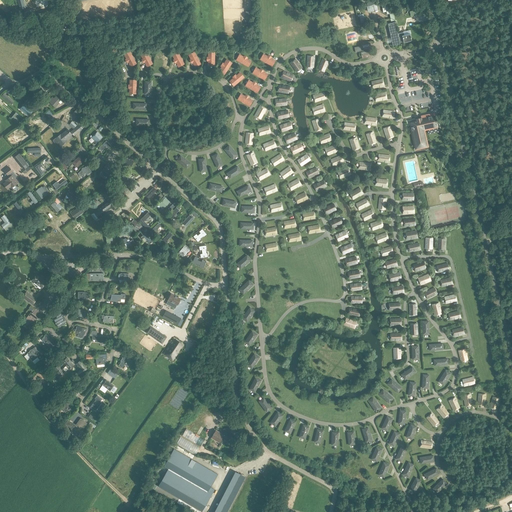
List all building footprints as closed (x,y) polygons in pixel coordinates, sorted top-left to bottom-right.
[(36,0),(37,1),(35,1),(37,8),(41,7),(41,9),(48,8),(48,5),(47,0),(36,0)] [(294,2),(290,2),(290,8),(294,8),(294,10),(298,9),(298,8),(301,8),(301,1),(298,1),(297,0),(296,0),(293,0),(294,2)] [(264,4),(261,5),(261,11),(265,11),(265,12),(269,12),(269,11),(272,11),(272,4),(268,4),(268,3),(264,3),(264,4)] [(294,19),(291,19),(291,26),(295,25),(295,27),(299,27),(299,25),(302,25),(302,19),(298,19),(298,17),(294,17),(294,19)] [(50,24),(49,18),(34,23),(35,28),(50,24)] [(265,22),(262,22),(262,28),(265,28),(265,30),(269,30),(269,28),(273,28),(272,22),(269,22),(269,20),(265,20),(265,22)] [(388,24),(391,37),(387,38),(388,43),(392,42),(393,46),(400,44),(399,43),(403,42),(402,37),(399,38),(397,34),(396,27),(398,26),(397,22),(388,24)] [(403,32),(397,34),(399,38),(402,37),(403,42),(411,41),(410,34),(408,34),(404,35),(403,32)] [(295,36),(292,37),(292,43),(296,43),(296,44),(300,44),(300,43),(303,42),(303,36),(299,36),(299,35),(295,35),(295,36)] [(267,37),(264,42),(267,44),(266,45),(270,47),(270,46),(273,47),(276,42),(274,40),(274,39),(271,37),(270,38),(267,37)] [(130,51),(124,54),(126,58),(130,67),(136,64),(130,51)] [(146,52),(141,55),(143,59),(145,63),(146,65),(146,66),(147,67),(153,64),(152,63),(146,52)] [(178,52),(172,55),(173,56),(175,60),(177,64),(178,66),(178,67),(179,67),(184,64),(179,53),(178,52)] [(194,52),(188,55),(191,59),(193,63),(195,67),(196,67),(201,64),(194,52)] [(215,66),(215,52),(208,52),(208,57),(207,57),(207,61),(208,61),(208,66),(215,66)] [(267,55),(266,56),(264,54),(261,59),(272,66),(275,60),(270,58),(271,57),(267,55)] [(244,56),(244,57),(240,55),(237,60),(248,66),(251,61),(248,59),(248,58),(244,56)] [(219,70),(225,74),(232,63),(226,59),(224,63),(223,62),(220,66),(221,66),(219,70)] [(296,72),(302,68),(295,59),(290,63),(296,72)] [(324,72),(328,62),(322,59),(318,69),(324,72)] [(260,69),(260,70),(256,68),(253,73),(264,79),(267,74),(264,72),(265,71),(260,69)] [(291,82),(294,76),(283,71),(281,77),(291,82)] [(232,78),(233,79),(230,81),(234,86),(244,77),(240,73),(236,75),(236,74),(232,78)] [(373,88),(384,86),(382,79),(371,82),(373,88)] [(257,92),(260,87),(257,85),(258,83),(254,81),(253,83),(249,80),(246,86),(257,92)] [(42,94),(48,89),(42,82),(36,87),(42,94)] [(289,93),(290,87),(279,85),(278,91),(289,93)] [(315,102),(326,99),(324,92),(313,96),(315,102)] [(376,102),(387,99),(385,92),(374,95),(376,102)] [(245,95),(245,96),(241,94),(238,99),(249,106),(252,100),(249,99),(250,97),(245,95)] [(60,100),(56,96),(54,98),(52,97),(49,101),(50,103),(55,108),(59,103),(58,102),(60,100)] [(34,109),(27,103),(26,103),(21,109),(28,115),(34,109)] [(314,115),(325,111),(323,105),(312,108),(314,115)] [(260,106),(255,116),(261,119),(266,109),(260,106)] [(84,117),(76,110),(74,113),(78,117),(75,121),(78,124),(84,117)] [(278,119),(289,117),(287,110),(277,113),(278,119)] [(394,118),(395,111),(383,110),(382,117),(394,118)] [(420,120),(409,123),(415,149),(426,147),(423,130),(433,128),(432,127),(436,126),(434,113),(423,116),(423,118),(420,118),(420,120)] [(376,125),(377,118),(365,117),(364,124),(376,125)] [(315,132),(322,130),(318,119),(312,121),(315,132)] [(282,132),(292,128),(290,122),(280,126),(282,132)] [(355,131),(356,124),(344,123),(343,129),(355,131)] [(258,128),(260,136),(271,133),(269,125),(258,128)] [(387,139),(393,137),(390,126),(383,128),(387,139)] [(72,134),(67,129),(61,135),(60,135),(55,139),(60,144),(61,144),(62,146),(67,141),(66,140),(72,134)] [(18,144),(30,137),(27,130),(15,137),(18,144)] [(98,132),(92,138),(95,141),(94,141),(93,143),(95,145),(97,143),(103,137),(98,132)] [(370,145),(376,143),(373,132),(366,134),(367,137),(370,145)] [(287,144),(297,139),(294,133),(284,137),(287,144)] [(321,144),(332,140),(329,133),(319,138),(321,144)] [(353,151),(359,148),(356,138),(349,140),(353,151)] [(106,140),(99,147),(102,150),(106,146),(109,148),(111,146),(106,140)] [(263,144),(266,151),(277,147),(274,140),(263,144)] [(293,154),(303,149),(300,143),(290,148),(293,154)] [(224,149),(233,160),(238,155),(229,145),(224,149)] [(327,155),(338,151),(335,145),(325,149),(327,155)] [(41,156),(40,148),(27,148),(28,153),(34,153),(35,156),(41,156)] [(251,166),(258,163),(253,152),(247,155),(251,166)] [(20,153),(14,157),(24,170),(24,169),(29,166),(30,165),(20,153)] [(218,153),(212,156),(217,168),(223,165),(218,153)] [(271,159),(275,166),(285,160),(281,153),(271,159)] [(307,154),(298,160),(302,166),(311,160),(307,154)] [(389,162),(390,155),(378,154),(378,161),(389,162)] [(80,155),(73,162),(77,167),(84,160),(80,155)] [(187,169),(191,163),(181,155),(177,161),(187,169)] [(333,166),(344,162),(341,155),(330,160),(333,166)] [(124,160),(122,160),(120,164),(122,165),(131,169),(134,161),(129,160),(130,159),(127,157),(127,159),(125,158),(124,160)] [(205,159),(198,159),(200,172),(207,171),(205,159)] [(370,170),(371,163),(359,162),(358,169),(370,170)] [(45,173),(44,171),(41,168),(43,166),(41,163),(35,168),(42,176),(45,173)] [(106,165),(103,171),(111,175),(114,169),(106,165)] [(12,176),(9,178),(6,181),(7,182),(4,184),(8,189),(11,186),(11,187),(18,182),(14,176),(12,173),(13,172),(9,166),(4,170),(8,176),(10,174),(12,176)] [(81,176),(85,173),(87,175),(87,174),(89,175),(92,172),(87,166),(78,173),(81,176)] [(280,173),(284,179),(294,172),(289,166),(280,173)] [(238,167),(227,174),(230,179),(241,171),(238,167)] [(316,167),(306,172),(309,178),(319,174),(316,167)] [(257,174),(261,180),(271,175),(267,168),(257,174)] [(340,179),(351,174),(348,168),(337,172),(340,179)] [(131,180),(128,173),(119,178),(122,184),(131,180)] [(291,190),(301,185),(298,179),(288,184),(291,190)] [(387,187),(388,180),(376,179),(375,185),(387,187)] [(65,180),(60,184),(58,181),(53,185),(58,190),(68,183),(65,180)] [(323,180),(314,185),(317,192),(326,187),(323,180)] [(209,189),(209,190),(222,193),(223,186),(210,183),(209,187),(209,189)] [(266,195),(277,191),(275,184),(264,188),(266,195)] [(248,185),(237,191),(240,197),(251,191),(248,185)] [(38,190),(36,191),(38,193),(42,198),(48,194),(47,193),(43,188),(42,187),(38,190)] [(353,199),(363,194),(359,188),(350,193),(353,199)] [(71,191),(69,192),(69,193),(71,196),(69,197),(73,202),(77,199),(71,191)] [(30,202),(32,204),(34,202),(35,204),(38,202),(30,192),(27,194),(32,200),(30,202)] [(297,204),(308,199),(305,192),(294,197),(297,204)] [(113,201),(109,204),(111,208),(113,210),(117,207),(126,201),(129,199),(125,194),(114,202),(113,201)] [(170,201),(165,197),(158,204),(163,209),(170,201)] [(385,210),(386,199),(379,198),(378,209),(385,210)] [(224,199),(222,205),(235,208),(237,202),(224,199)] [(359,210),(369,205),(366,199),(356,204),(359,210)] [(17,213),(19,216),(22,214),(25,212),(17,202),(14,204),(20,211),(17,213)] [(53,203),(50,206),(57,213),(62,208),(58,204),(56,206),(53,203)] [(108,203),(94,213),(98,219),(105,214),(104,213),(111,208),(109,204),(108,204),(108,203)] [(271,212),(283,210),(281,203),(270,205),(271,212)] [(326,215),(336,210),(333,204),(323,209),(326,215)] [(75,210),(79,216),(85,212),(80,206),(75,210)] [(135,206),(132,208),(134,211),(131,213),(134,216),(139,211),(135,206)] [(176,207),(169,216),(172,218),(174,216),(175,217),(177,215),(176,214),(179,210),(176,208),(176,207)] [(364,221),(375,216),(371,210),(361,215),(364,221)] [(44,213),(47,216),(45,217),(49,222),(53,218),(48,211),(44,213)] [(151,218),(150,216),(151,214),(149,212),(141,219),(144,222),(146,219),(148,221),(151,218)] [(304,220),(315,218),(314,212),(302,214),(304,220)] [(11,223),(4,215),(1,218),(5,222),(1,225),(4,228),(11,223)] [(333,228),(343,223),(340,217),(330,222),(333,228)] [(404,226),(415,225),(415,218),(403,220),(404,226)] [(142,226),(134,219),(132,222),(135,225),(132,228),(136,232),(139,228),(141,229),(143,227),(142,226)] [(285,229),(296,226),(295,220),(283,222),(285,229)] [(373,230),(383,226),(381,220),(370,224),(373,230)] [(11,223),(4,228),(8,233),(14,228),(12,225),(11,223)] [(161,226),(158,223),(151,230),(156,236),(159,233),(157,231),(158,229),(161,226)] [(29,225),(24,228),(26,234),(29,232),(31,237),(34,236),(29,225)] [(309,234),(320,232),(319,225),(308,227),(309,234)] [(266,236),(277,234),(276,227),(264,229),(266,236)] [(53,228),(41,238),(61,254),(68,245),(65,240),(53,228)] [(196,234),(193,236),(198,242),(201,239),(199,236),(201,234),(203,237),(204,237),(207,234),(202,229),(199,232),(200,233),(198,235),(196,234)] [(151,241),(144,230),(140,232),(143,235),(141,237),(144,240),(146,239),(148,243),(151,241)] [(338,241),(348,237),(345,231),(335,235),(338,241)] [(406,240),(417,238),(416,231),(405,233),(406,240)] [(173,236),(172,236),(173,235),(170,233),(162,241),(165,244),(169,239),(170,239),(173,236)] [(289,242),(301,240),(299,233),(288,235),(289,242)] [(378,243),(388,239),(386,233),(375,237),(378,243)] [(126,238),(122,240),(126,247),(135,243),(133,240),(130,241),(129,239),(127,240),(126,238)] [(266,252),(278,250),(276,243),(265,245),(266,252)] [(409,252),(420,250),(419,243),(408,245),(409,252)] [(179,252),(184,256),(188,252),(189,253),(191,251),(189,250),(190,249),(186,244),(179,252)] [(343,254),(353,250),(351,244),(340,248),(343,254)] [(206,245),(199,246),(200,251),(202,250),(203,254),(200,254),(201,258),(208,257),(208,253),(207,253),(204,253),(203,250),(206,250),(207,249),(206,245)] [(382,257),(393,253),(391,246),(380,250),(382,257)] [(247,255),(237,264),(241,269),(251,260),(247,255)] [(196,257),(193,264),(197,265),(198,262),(202,263),(200,266),(204,268),(207,261),(203,260),(202,262),(199,260),(199,258),(196,257)] [(347,266),(357,263),(356,257),(345,260),(347,266)] [(387,269),(397,265),(395,259),(385,262),(387,269)] [(415,272),(426,268),(424,262),(413,265),(415,272)] [(438,272),(449,270),(448,263),(437,266),(438,272)] [(68,267),(60,276),(69,284),(78,275),(68,267)] [(349,279),(360,277),(359,270),(348,272),(349,279)] [(390,282),(401,279),(400,272),(389,275),(390,282)] [(32,278),(33,279),(32,280),(42,288),(46,282),(37,274),(36,276),(35,275),(33,276),(32,278)] [(420,285),(431,281),(428,274),(418,279),(420,285)] [(442,287),(452,284),(451,278),(440,280),(442,287)] [(249,280),(239,290),(243,294),(244,294),(253,285),(249,280)] [(351,291),(362,290),(361,283),(350,284),(351,291)] [(393,295),(404,292),(403,286),(392,288),(393,295)] [(427,299),(437,294),(434,288),(424,293),(427,299)] [(31,302),(34,298),(26,292),(23,297),(31,302)] [(177,305),(181,299),(171,294),(168,300),(177,305)] [(446,304),(457,301),(455,294),(444,297),(446,304)] [(435,315),(441,314),(439,303),(432,305),(435,315)] [(243,318),(248,322),(256,310),(251,306),(243,318)] [(88,312),(77,308),(76,315),(88,318),(90,313),(88,312)] [(359,317),(360,310),(349,308),(348,314),(359,317)] [(31,312),(26,318),(33,323),(37,317),(36,316),(39,311),(35,309),(34,310),(33,312),(32,313),(31,312)] [(166,311),(163,317),(176,324),(178,325),(181,319),(166,311)] [(450,320),(460,318),(459,311),(448,314),(450,320)] [(165,333),(170,324),(151,314),(146,322),(165,333)] [(62,315),(54,319),(58,327),(65,323),(64,322),(66,321),(64,319),(65,318),(64,316),(63,317),(62,315)] [(354,329),(356,322),(346,319),(344,325),(354,329)] [(149,326),(145,332),(160,342),(164,336),(149,326)] [(76,327),(74,336),(81,338),(81,337),(83,338),(84,335),(85,335),(86,329),(76,327)] [(454,336),(464,334),(463,327),(452,330),(454,336)] [(252,331),(245,342),(250,346),(257,335),(252,331)] [(43,340),(51,349),(55,344),(46,334),(45,336),(43,338),(44,339),(43,340)] [(97,334),(93,334),(92,339),(97,339),(97,342),(104,342),(106,342),(106,338),(107,338),(107,336),(97,335),(97,334)] [(172,344),(167,351),(167,352),(167,351),(170,353),(170,354),(171,355),(171,354),(174,356),(174,357),(183,345),(182,344),(181,346),(175,341),(176,340),(175,339),(173,343),(174,343),(173,344),(172,344)] [(35,347),(27,353),(28,354),(28,355),(32,361),(38,357),(40,360),(43,357),(35,347)] [(461,361),(467,360),(465,349),(458,351),(461,361)] [(247,365),(253,368),(260,357),(255,353),(247,365)] [(107,354),(99,354),(99,358),(96,358),(97,365),(104,364),(104,363),(106,363),(106,360),(107,359),(107,354)] [(122,361),(119,365),(122,367),(125,364),(128,366),(132,361),(123,355),(122,357),(122,358),(121,360),(122,361)] [(74,365),(67,358),(62,362),(64,364),(61,366),(59,364),(53,369),(59,377),(65,372),(68,369),(68,370),(74,365)] [(80,370),(82,373),(88,369),(80,360),(76,364),(80,370)] [(412,367),(401,374),(405,380),(416,372),(412,367)] [(446,370),(438,382),(444,385),(451,374),(446,370)] [(256,377),(249,389),(255,392),(261,380),(256,377)] [(464,386),(475,384),(473,377),(462,380),(464,386)] [(392,379),(387,384),(398,393),(402,388),(392,379)] [(106,380),(103,384),(104,385),(104,386),(110,391),(114,385),(106,380)] [(43,385),(40,381),(34,386),(37,390),(43,385)] [(410,382),(408,395),(415,396),(416,383),(410,382)] [(390,403),(394,398),(384,389),(379,394),(390,403)] [(465,407),(472,405),(470,394),(463,395),(465,407)] [(96,399),(90,407),(92,409),(92,408),(95,410),(96,409),(97,410),(101,403),(102,403),(100,402),(102,399),(97,395),(95,399),(96,399)] [(373,397),(368,401),(376,412),(381,408),(373,397)] [(496,410),(499,399),(493,397),(489,408),(496,410)] [(264,398),(259,402),(267,412),(272,408),(264,398)] [(453,411),(460,408),(455,398),(448,401),(453,411)] [(64,406),(61,408),(65,413),(71,408),(71,407),(72,406),(70,403),(69,401),(67,399),(61,403),(64,406)] [(443,418),(449,414),(441,405),(436,410),(443,418)] [(400,410),(398,424),(405,425),(406,411),(400,410)] [(278,412),(270,423),(275,426),(283,416),(278,412)] [(434,427),(439,422),(432,413),(426,418),(434,427)] [(387,416),(382,428),(387,431),(393,419),(392,419),(392,418),(387,416)] [(75,424),(71,428),(71,429),(78,434),(79,435),(80,434),(80,433),(87,424),(85,422),(85,421),(84,420),(84,421),(80,418),(76,425),(75,424)] [(290,420),(285,431),(291,434),(296,422),(290,420)] [(411,424),(406,437),(412,439),(413,437),(417,426),(411,424)] [(303,425),(299,437),(305,439),(309,427),(303,425)] [(368,427),(362,429),(366,442),(372,440),(368,427)] [(233,428),(221,430),(221,433),(221,434),(224,436),(223,437),(224,439),(229,438),(229,436),(234,435),(233,428)] [(204,440),(185,429),(177,443),(196,454),(204,440)] [(317,429),(314,442),(320,443),(323,431),(317,429)] [(216,430),(211,438),(219,443),(221,440),(223,440),(224,439),(223,437),(224,436),(221,434),(221,433),(216,430)] [(394,431),(388,443),(394,446),(400,434),(394,431)] [(431,449),(432,442),(421,440),(420,447),(431,449)] [(377,447),(371,459),(377,462),(382,449),(377,447)] [(396,459),(395,459),(401,462),(401,461),(407,449),(405,448),(401,447),(396,459)] [(168,469),(158,486),(202,511),(215,490),(210,487),(218,474),(174,449),(164,466),(168,469)] [(433,455),(420,457),(420,459),(421,464),(434,461),(433,455)] [(384,462),(378,475),(384,477),(390,465),(384,462)] [(408,462),(403,474),(408,477),(414,465),(408,462)] [(436,468),(424,474),(427,480),(438,474),(439,474),(437,469),(436,468)] [(416,478),(410,490),(415,492),(421,481),(416,478)] [(240,497),(245,480),(241,479),(236,495),(240,497)] [(443,479),(433,488),(437,493),(447,484),(443,479)]
